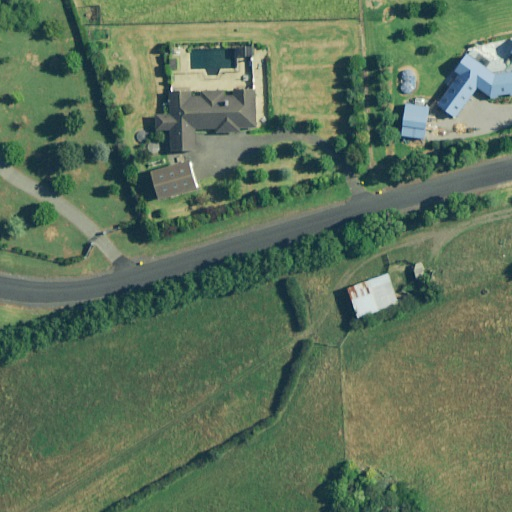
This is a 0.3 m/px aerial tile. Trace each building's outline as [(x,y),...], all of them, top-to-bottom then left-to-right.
[(478,88),(497,101),(503,95),(511,94),(511,71),(508,77),(500,78),(468,56),(456,74),(459,76),(439,105),(457,118),(478,88)] [(415,69),(401,69),(403,95),(416,94),(415,69)] [(255,90),(238,90),(238,93),(172,92),(171,115),(158,115),(158,131),(172,131),(172,151),(198,152),(198,129),(217,129),(217,133),(242,133),(242,128),(255,128),(255,90)] [(432,108),(406,105),(403,136),(428,139),(432,108)] [(200,189),(192,161),(153,172),(161,200),(200,189)] [(424,263),(415,265),(419,280),(428,278),(424,263)] [(400,304),(390,274),(349,288),(360,318),(400,304)]
